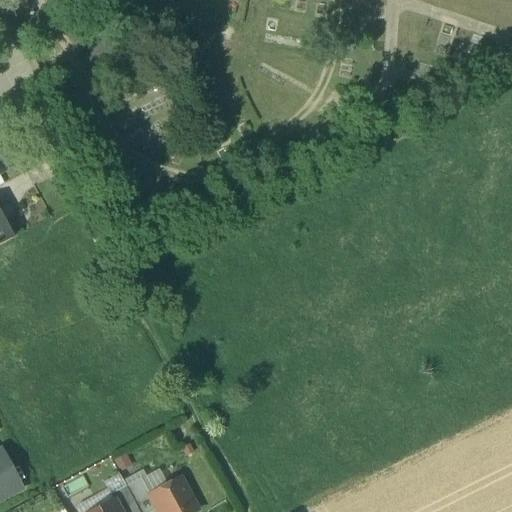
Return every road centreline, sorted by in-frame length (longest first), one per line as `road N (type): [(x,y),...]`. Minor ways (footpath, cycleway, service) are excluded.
road 1 (track): [(252,511),(20,102)]
road 2 (track): [(120,278),(511,78)]
